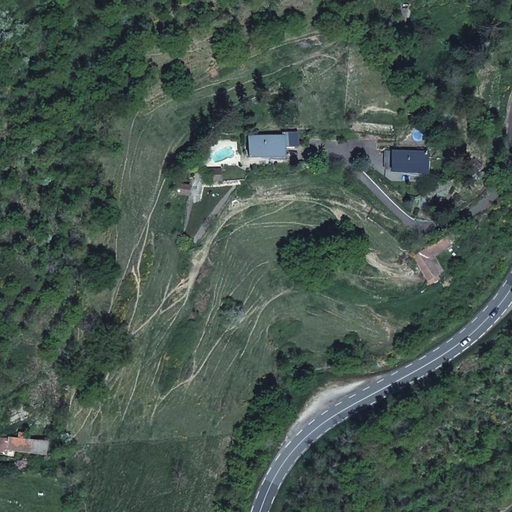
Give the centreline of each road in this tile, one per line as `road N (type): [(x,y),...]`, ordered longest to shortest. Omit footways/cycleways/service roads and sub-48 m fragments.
road 1 (secondary): [(511,288),(447,353),(336,414),(295,447),(260,511)]
road 2 (unknown): [(511,103),(472,108),(429,210),(384,236),(356,232),(306,176)]
road 3 (track): [(354,511),(511,449)]
